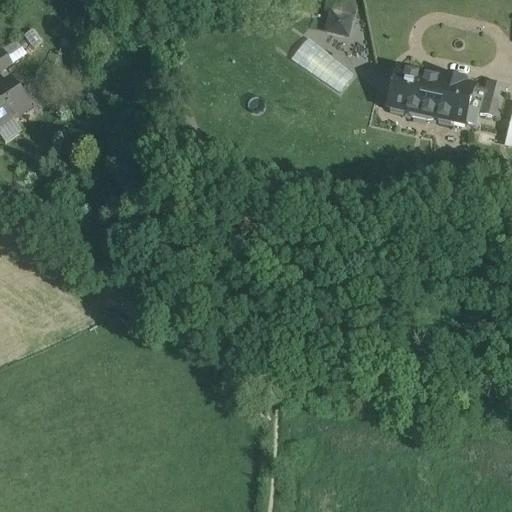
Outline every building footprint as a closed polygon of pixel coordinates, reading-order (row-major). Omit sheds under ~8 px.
[(360,9),(329,2),(326,16),(333,17),(328,38),(353,43),(360,9)] [(2,53),(0,55),(0,75),(12,67),(2,53)] [(10,83),(0,89),(0,130),(10,123),(11,125),(30,112),(10,83)] [(445,92),(437,90),(437,87),(427,85),(426,89),(401,83),(392,125),(458,139),(462,120),(485,125),(489,104),(467,99),(468,93),(446,89),(445,92)] [(507,101),(491,97),(489,104),(485,125),(484,130),(501,134),(507,101)]
